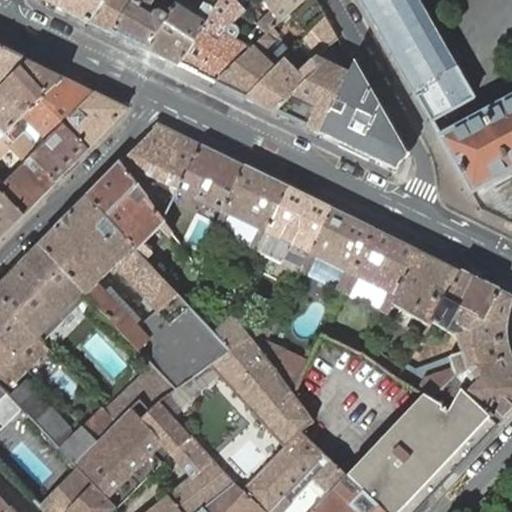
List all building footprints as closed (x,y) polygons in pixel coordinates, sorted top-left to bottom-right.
[(41,0),(89,23),(109,0),(41,0)] [(109,0),(89,23),(113,35),(134,0),(109,0)] [(134,0),(113,35),(146,50),(170,13),(176,4),(169,0),(134,0)] [(170,13),(146,50),(178,66),(220,0),(211,0),(208,6),(204,4),(198,13),(178,0),(176,4),(170,13)] [(220,0),(178,66),(215,84),(266,35),(258,26),(243,45),(235,40),(236,40),(236,39),(236,38),(237,38),(237,37),(238,36),(238,35),(238,34),(238,33),(238,32),(238,31),(237,31),(237,30),(236,29),(236,28),(233,25),(245,13),(244,11),(233,0),(220,0)] [(303,0),(261,0),(257,3),(261,7),(265,5),(270,13),(263,19),(256,11),(250,17),(257,25),(258,26),(266,35),(271,31),(288,15),(303,0)] [(325,17),(315,0),(303,0),(288,15),(307,37),(325,17)] [(439,138),(471,193),(511,170),(511,0),(360,0),(414,94),(431,123),(432,122),(472,99),(456,70),(416,0),(511,0),(511,98),(441,137),(439,138)] [(337,39),(325,17),(307,37),(303,40),(318,57),(337,39)] [(266,35),(215,84),(246,99),(283,61),(291,53),(283,46),(280,48),(272,40),(276,36),(271,31),(266,35)] [(317,70),(275,113),(320,135),(348,76),(342,73),(339,79),(324,72),(328,66),(346,53),(337,39),(318,57),(311,62),(317,70)] [(0,90),(29,63),(0,48),(0,90)] [(283,61),(246,99),(275,113),(317,70),(311,62),(311,61),(297,75),(283,61)] [(62,79),(29,63),(0,90),(0,130),(4,135),(23,117),(62,79)] [(348,76),(320,135),(394,170),(405,157),(353,65),(348,76)] [(511,78),(472,100),(479,114),(511,96),(511,78)] [(94,94),(62,79),(23,117),(4,135),(13,145),(24,134),(24,129),(29,124),(47,143),(63,126),(94,94)] [(125,109),(94,94),(63,126),(87,151),(126,112),(125,109)] [(158,125),(119,164),(162,220),(167,210),(178,191),(202,147),(158,125)] [(31,158),(56,183),(73,166),(87,151),(63,126),(47,143),(31,158)] [(244,168),(202,147),(178,191),(222,212),(244,168)] [(0,193),(23,216),(39,200),(56,183),(31,158),(14,175),(8,181),(0,174),(0,193)] [(0,174),(8,181),(14,175),(0,161),(0,174)] [(162,220),(119,164),(103,181),(86,198),(133,249),(145,261),(152,254),(143,244),(160,228),(168,237),(172,234),(168,228),(162,220)] [(288,189),(244,168),(222,212),(213,231),(220,235),(229,216),(258,231),(250,249),(257,252),(265,234),(288,189)] [(331,210),(288,189),(265,234),(257,252),(261,255),(299,273),(308,255),(331,210)] [(0,239),(12,227),(23,216),(0,193),(0,239)] [(83,293),(89,299),(137,351),(149,340),(138,328),(98,285),(116,266),(157,311),(175,294),(145,261),(133,249),(86,198),(78,206),(69,215),(62,222),(55,229),(39,246),(83,293)] [(167,210),(162,220),(168,228),(175,215),(167,210)] [(373,230),(331,210),(308,255),(299,273),(342,295),(373,230)] [(229,216),(220,235),(250,249),(258,231),(229,216)] [(417,252),(373,230),(342,295),(350,298),(359,280),(387,293),(378,311),(385,315),(391,305),(397,297),(394,296),(417,252)] [(83,293),(39,246),(15,270),(0,285),(0,301),(38,338),(47,329),(83,293)] [(460,273),(417,252),(394,296),(397,297),(391,305),(429,328),(432,324),(460,273)] [(498,292),(460,273),(432,324),(455,336),(482,321),(498,292)] [(345,476),(383,511),(416,511),(425,503),(468,457),(497,426),(511,410),(511,359),(509,353),(506,340),(506,326),(508,309),(511,299),(511,298),(498,292),(482,321),(455,336),(461,353),(449,358),(454,371),(426,382),(423,388),(400,374),(396,379),(423,396),(345,476)] [(42,343),(89,299),(83,293),(47,329),(38,338),(42,343)] [(176,391),(230,352),(213,334),(175,294),(157,311),(138,328),(149,340),(137,351),(153,368),(176,391)] [(50,350),(42,343),(38,338),(0,301),(0,342),(28,371),(50,350)] [(309,363),(266,342),(271,331),(228,309),(232,315),(250,338),(260,353),(292,395),(309,363)] [(250,338),(232,315),(213,334),(230,352),(250,338)] [(367,345),(328,324),(322,336),(360,355),(361,354),(367,345)] [(324,456),(299,433),(313,422),(292,395),(260,353),(250,338),(230,352),(176,391),(160,403),(190,436),(213,462),(234,485),(263,511),(271,511),(283,499),(319,462),(324,456)] [(19,380),(28,371),(0,342),(0,387),(5,393),(19,380)] [(403,370),(367,345),(361,354),(396,379),(400,374),(403,370)] [(150,413),(160,403),(176,391),(153,368),(105,411),(116,424),(130,410),(140,401),(150,413)] [(403,368),(403,370),(400,374),(423,388),(426,382),(403,368)] [(59,449),(75,434),(24,382),(22,384),(19,380),(5,393),(22,410),(59,449)] [(5,393),(0,387),(0,421),(5,426),(22,410),(5,393)] [(171,455),(190,436),(160,403),(150,413),(141,421),(130,410),(116,424),(98,443),(75,466),(77,468),(93,484),(63,511),(114,511),(126,500),(171,455)] [(116,424),(105,411),(102,408),(81,427),(98,443),(116,424)] [(78,430),(81,427),(74,419),(71,422),(78,430)] [(75,466),(98,443),(81,427),(78,430),(75,434),(59,449),(75,466)] [(213,462),(190,436),(171,455),(192,478),(213,462)] [(345,476),(324,456),(319,462),(324,467),(312,481),(289,504),(281,511),(354,511),(332,491),(345,476)] [(200,511),(202,511),(234,485),(213,462),(192,478),(168,497),(148,511),(200,511)] [(324,467),(319,462),(283,499),(271,511),(281,511),(289,504),(312,481),(324,467)] [(63,511),(93,484),(77,468),(38,506),(43,511),(63,511)] [(383,511),(345,476),(332,491),(354,511),(383,511)] [(263,511),(234,485),(202,511),(203,511),(263,511)] [(0,511),(5,511),(11,509),(0,497),(0,511)]
